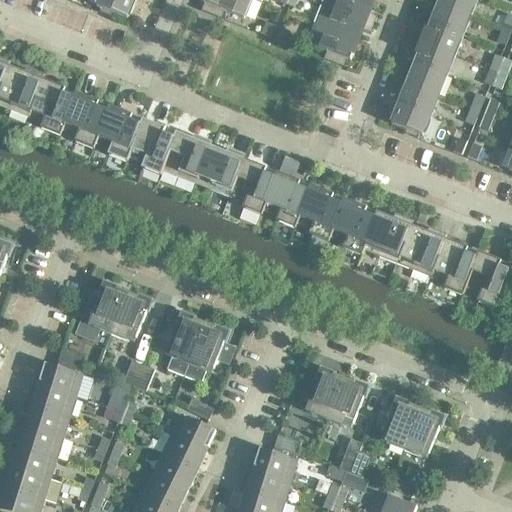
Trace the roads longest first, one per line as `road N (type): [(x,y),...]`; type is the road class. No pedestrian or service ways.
road 1 (residential): [(511,216),(348,152),(408,0)]
road 2 (residential): [(451,495),(489,398),(279,323)]
road 3 (residential): [(279,323),(67,237)]
road 4 (residential): [(144,79),(0,18)]
